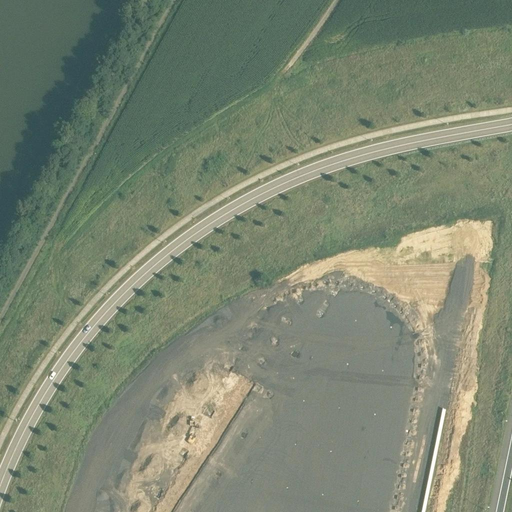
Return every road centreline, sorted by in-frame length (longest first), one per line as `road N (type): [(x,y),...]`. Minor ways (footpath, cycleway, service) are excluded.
road 1 (primary): [(511,124),(318,169),(192,236),(111,305),(65,360),(0,485)]
road 2 (unclassified): [(176,0),(0,321)]
